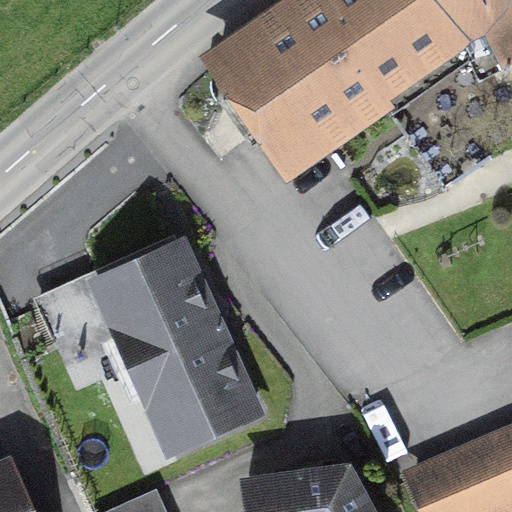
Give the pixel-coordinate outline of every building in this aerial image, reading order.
[(511,0),(310,0),(219,64),(289,165),(437,58),(443,74),(468,58),(477,76),(511,60),(511,0)] [(210,280),(186,227),(86,270),(113,333),(101,338),(128,399),(140,394),(165,451),(266,407),(241,351),(210,280)] [(511,420),(401,468),(420,511),(507,511),(511,510),(511,420)] [(382,511),(350,451),(240,466),(245,511),(382,511)] [(0,511),(25,511),(6,468),(0,470),(0,511)] [(169,511),(158,485),(97,511),(169,511)]
